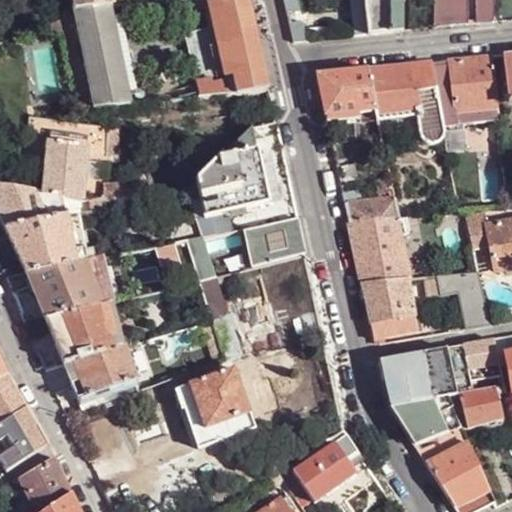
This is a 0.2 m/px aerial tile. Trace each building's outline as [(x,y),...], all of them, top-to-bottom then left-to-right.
[(73,0),(75,11),(110,8),(113,8),(112,0),(73,0)] [(128,0),(112,0),(113,8),(129,7),(128,0)] [(180,2),(175,3),(198,99),(200,99),(228,96),(224,78),(224,77),(205,0),(180,2)] [(248,0),(208,0),(205,0),(224,77),(224,78),(231,76),(235,96),(255,94),(263,93),(269,93),(256,34),(248,0)] [(299,0),(283,0),(287,13),(289,24),(295,44),(307,42),(299,0)] [(364,0),(351,0),(356,37),(369,36),(364,0)] [(403,0),(364,0),(369,36),(403,32),(403,31),(403,0)] [(452,0),(434,0),(434,28),(452,26),(452,0)] [(467,0),(452,0),(452,26),(468,25),(467,0)] [(494,0),(476,0),(477,24),(495,22),(494,0)] [(130,104),(110,8),(75,11),(73,12),(75,20),(83,62),(93,107),(130,104)] [(75,20),(73,12),(61,12),(62,19),(63,23),(75,20)] [(71,64),(83,62),(75,20),(63,23),(71,64)] [(511,57),(503,58),(508,107),(511,106),(511,57)] [(492,59),(450,64),(456,114),(497,110),(492,59)] [(83,62),(71,64),(73,75),(83,108),(93,107),(83,62)] [(450,64),(431,66),(436,90),(441,115),(443,128),(457,126),(456,114),(450,64)] [(410,67),(368,72),(376,113),(379,122),(379,123),(417,119),(414,94),(410,67)] [(318,77),(327,117),(361,114),(376,113),(368,72),(318,77)] [(445,137),(445,136),(443,128),(441,115),(436,90),(414,94),(417,119),(419,131),(421,139),(421,140),(421,141),(422,142),(422,143),(423,144),(424,145),(424,146),(425,146),(426,147),(427,147),(427,148),(428,148),(429,148),(430,149),(431,149),(432,149),(433,149),(434,149),(435,149),(436,148),(437,148),(438,148),(439,147),(440,146),(441,146),(441,145),(442,144),(443,144),(443,143),(444,142),(444,141),(445,140),(445,139),(445,138),(445,137)] [(456,114),(457,126),(498,122),(498,115),(497,110),(456,114)] [(376,113),(361,114),(362,120),(362,124),(379,122),(376,113)] [(361,114),(327,117),(328,123),(362,120),(361,114)] [(30,118),(28,140),(49,143),(88,148),(90,126),(30,118)] [(419,131),(417,119),(379,123),(382,135),(419,131)] [(277,125),(250,132),(254,153),(256,152),(267,205),(271,225),(297,219),(277,125)] [(109,130),(108,156),(113,156),(114,147),(119,147),(120,130),(109,130)] [(254,153),(250,132),(222,159),(254,153)] [(49,143),(45,196),(64,199),(80,201),(83,202),(88,148),(49,143)] [(222,159),(196,184),(203,217),(204,219),(229,213),(267,205),(256,152),(254,153),(222,159)] [(129,183),(129,186),(130,186),(131,201),(140,201),(147,201),(147,183),(129,183)] [(196,184),(185,194),(194,220),(203,217),(196,184)] [(105,187),(105,201),(131,201),(130,186),(129,186),(107,187),(105,187)] [(0,218),(4,229),(67,218),(64,199),(45,196),(0,187),(0,218)] [(357,193),(344,194),(346,205),(358,204),(357,193)] [(80,201),(64,199),(67,218),(76,216),(83,215),(80,201)] [(346,205),(350,224),(397,220),(399,220),(395,199),(358,204),(346,205)] [(105,201),(93,202),(95,213),(106,211),(105,201)] [(495,204),(496,212),(506,211),(508,211),(507,204),(495,204)] [(229,213),(209,218),(211,225),(213,237),(234,232),(229,213)] [(4,229),(27,274),(76,264),(85,262),(83,254),(76,216),(67,218),(4,229)] [(271,225),(244,230),(253,270),(305,257),(297,219),(271,225)] [(350,224),(364,284),(408,280),(411,281),(397,220),(350,224)] [(470,235),(473,251),(491,247),(488,228),(487,220),(467,223),(470,235)] [(497,273),(511,270),(511,223),(488,228),(491,247),(497,273)] [(197,227),(201,239),(213,237),(211,225),(197,227)] [(186,242),(200,283),(216,279),(201,239),(186,242)] [(92,253),(83,254),(85,262),(93,260),(92,253)] [(76,264),(27,274),(46,320),(96,308),(93,292),(108,288),(102,259),(93,260),(85,262),(76,264)] [(479,275),(438,279),(442,298),(443,298),(459,294),(468,330),(491,326),(479,275)] [(212,322),(228,317),(218,286),(216,279),(200,283),(212,322)] [(438,279),(424,280),(426,299),(442,298),(438,279)] [(364,284),(372,324),(387,321),(415,315),(408,280),(364,284)] [(46,320),(65,365),(114,351),(125,347),(112,304),(100,307),(96,308),(46,320)] [(419,334),(415,315),(387,321),(372,324),(376,340),(419,334)] [(212,322),(225,361),(228,360),(241,356),(228,317),(212,322)] [(223,362),(209,322),(200,325),(214,365),(223,362)] [(499,368),(507,366),(505,357),(511,355),(511,338),(493,342),(499,368)] [(493,342),(462,347),(466,368),(469,383),(476,382),(500,378),(499,368),(493,342)] [(65,365),(81,411),(97,406),(94,396),(136,381),(125,347),(114,351),(65,365)] [(462,347),(447,350),(451,371),(466,368),(462,347)] [(447,350),(399,358),(403,379),(407,405),(445,398),(456,396),(451,371),(447,350)] [(399,358),(380,361),(384,382),(403,379),(399,358)] [(174,379),(177,390),(232,371),(228,360),(225,361),(223,362),(214,365),(174,379)] [(255,430),(234,370),(232,371),(177,390),(176,391),(196,451),(255,430)] [(8,376),(0,380),(0,426),(26,410),(8,376)] [(94,396),(97,406),(139,391),(136,381),(94,396)] [(467,432),(502,421),(497,396),(495,390),(477,393),(471,394),(457,396),(467,432)] [(389,408),(414,446),(436,438),(459,430),(445,398),(407,405),(389,408)] [(47,447),(26,410),(0,426),(0,462),(7,475),(47,447)] [(467,446),(459,430),(436,438),(438,443),(417,451),(427,466),(467,446)] [(346,437),(334,445),(347,464),(358,456),(346,437)] [(347,464),(334,445),(293,473),(315,505),(356,476),(347,464)] [(467,446),(427,466),(454,508),(487,491),(467,446)] [(54,459),(20,481),(34,511),(39,511),(71,494),(54,459)] [(291,478),(287,466),(280,470),(284,482),(289,490),(297,485),(295,481),(293,482),(291,478)] [(272,472),(278,487),(284,482),(280,470),(280,469),(272,472)] [(454,508),(456,511),(479,511),(493,505),(494,505),(487,491),(454,508)] [(289,511),(303,511),(295,498),(291,492),(282,499),(289,511)] [(302,494),(295,498),(303,511),(309,511),(312,510),(302,494)] [(79,511),(72,496),(47,511),(79,511)] [(289,511),(282,499),(263,511),(289,511)]
